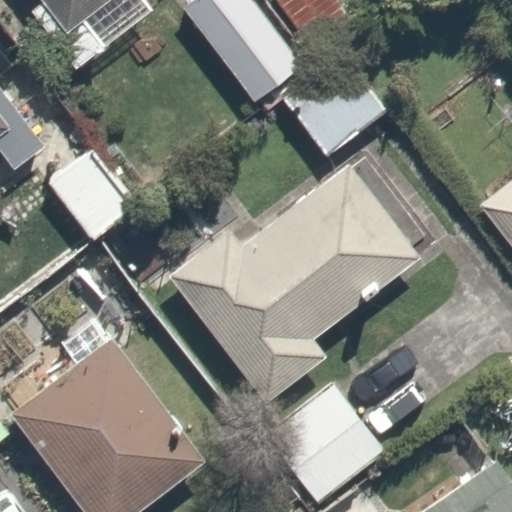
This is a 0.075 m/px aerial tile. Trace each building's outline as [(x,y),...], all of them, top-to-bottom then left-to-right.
[(38,0),(76,47),(135,0),(38,0)] [(336,0),(166,0),(241,98),(303,52),(349,17),(336,0)] [(385,94),(350,52),(284,105),(319,148),(385,94)] [(0,91),(0,161),(1,163),(34,138),(0,91)] [(92,135),(40,178),(84,231),(136,188),(92,135)] [(416,250),(341,147),(152,286),(227,389),(416,250)] [(511,164),(459,208),(511,271),(511,164)] [(105,511),(198,442),(110,324),(5,403),(15,417),(86,511),(105,511)] [(381,444),(327,373),(267,419),(321,490),(381,444)] [(0,428),(15,417),(5,403),(0,397),(0,428)] [(405,511),(511,511),(511,480),(489,450),(405,511)]
